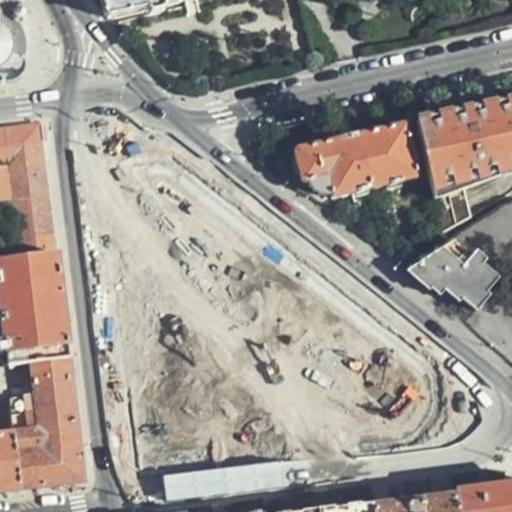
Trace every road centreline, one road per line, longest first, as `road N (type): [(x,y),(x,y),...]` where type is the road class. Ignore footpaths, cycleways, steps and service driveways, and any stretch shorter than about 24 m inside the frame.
road 1 (residential): [(113,504),(473,450),(496,430),(501,410),(493,381)]
road 2 (residential): [(70,98),(68,140),(113,504)]
road 3 (tertiary): [(493,381),(182,133)]
road 4 (residential): [(511,56),(245,109),(182,133)]
road 5 (tertiary): [(160,113),(71,0)]
